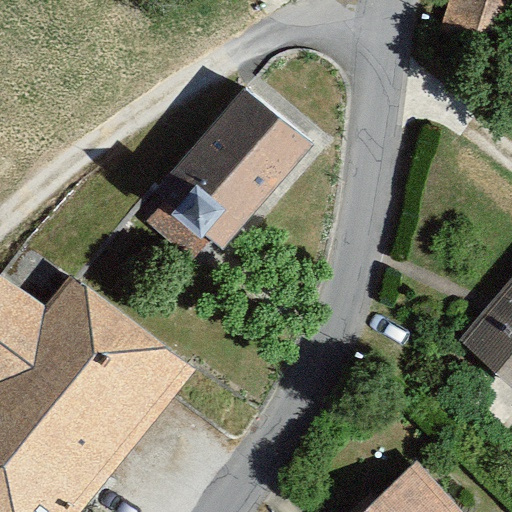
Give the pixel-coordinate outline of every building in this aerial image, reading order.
[(511,44),(511,0),(451,0),(441,33),(509,53),(511,44)] [(228,248),(314,136),(250,82),(163,189),(147,219),(198,262),(217,237),(228,248)] [(0,500),(15,511),(73,511),(195,356),(75,263),(45,301),(0,265),(0,500)] [(511,281),(467,339),(511,373),(511,281)] [(454,511),(418,469),(367,511),(454,511)]
